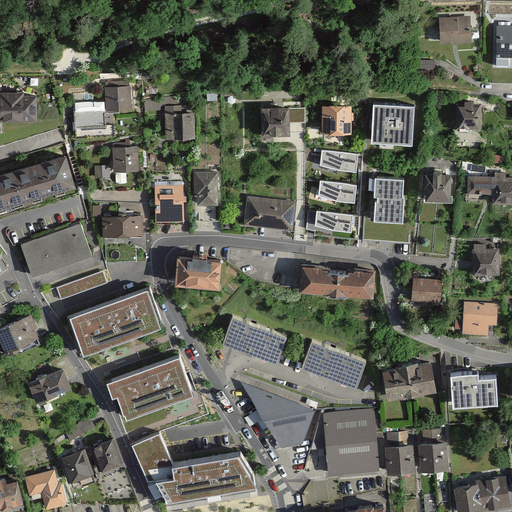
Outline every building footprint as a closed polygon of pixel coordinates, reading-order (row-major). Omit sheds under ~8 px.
[(441,18),(442,45),(474,44),(474,18),(441,18)] [(511,25),(498,25),(498,69),(511,69),(511,25)] [(108,89),(110,115),(131,113),(129,87),(108,89)] [(0,91),(0,120),(42,121),(42,92),(0,91)] [(482,104),(458,103),(457,124),(482,124),(482,104)] [(182,106),(165,106),(167,141),(197,140),(195,114),(183,115),(182,106)] [(322,108),(324,136),(354,135),(352,106),(322,108)] [(375,107),(374,144),(415,145),(416,108),(375,107)] [(291,111),(263,111),(263,139),(291,139),(291,111)] [(115,147),(115,174),(139,174),(138,147),(115,147)] [(358,152),(322,149),(321,162),(337,170),(357,170),(358,152)] [(0,173),(0,210),(82,188),(72,153),(0,173)] [(98,163),(97,175),(112,176),(113,164),(98,163)] [(220,172),(194,172),(194,208),(219,208),(220,172)] [(427,175),(427,203),(454,203),(454,176),(427,175)] [(357,183),(320,179),(319,193),(338,199),(355,201),(357,183)] [(511,179),(470,179),(470,195),(497,195),(497,205),(511,204),(511,179)] [(405,181),(375,180),(374,222),(404,222),(405,181)] [(185,186),(157,186),(157,222),(185,222),(185,186)] [(296,199),(244,194),(242,225),(293,229),(296,199)] [(354,214),(317,210),(316,224),(336,230),(353,232),(354,214)] [(103,218),(103,238),(143,237),(143,218),(103,218)] [(24,243),(34,276),(95,257),(84,223),(24,243)] [(502,245),(474,245),(474,278),(502,278),(502,245)] [(178,258),(176,288),(222,291),(224,261),(178,258)] [(106,268),(59,285),(64,297),(110,279),(106,268)] [(305,268),(303,294),(375,301),(377,275),(305,268)] [(414,279),(413,302),(442,304),(443,281),(414,279)] [(147,287),(70,315),(83,352),(160,324),(147,287)] [(464,303),(463,336),(491,336),(491,325),(500,326),(500,304),(464,303)] [(0,330),(0,331),(10,354),(44,339),(34,315),(0,330)] [(233,317),(224,346),(280,365),(290,336),(233,317)] [(369,361),(314,340),(304,368),(359,388),(369,361)] [(179,354),(107,379),(113,397),(117,395),(123,412),(126,410),(127,414),(192,391),(179,354)] [(385,371),(390,393),(438,383),(434,362),(385,371)] [(31,381),(39,403),(77,389),(68,367),(31,381)] [(481,376),(454,377),(456,411),(500,408),(499,382),(481,382),(481,376)] [(316,412),(244,385),(283,450),(306,445),(316,412)] [(380,413),(323,415),(326,475),(382,473),(380,413)] [(443,430),(421,432),(425,474),(447,472),(443,430)] [(159,432),(133,444),(148,479),(155,478),(166,497),(256,482),(237,452),(173,463),(159,432)] [(387,433),(390,477),(414,475),(411,432),(387,433)] [(116,438),(92,446),(101,471),(124,463),(116,438)] [(88,450),(63,458),(71,483),(96,475),(88,450)] [(54,470),(27,477),(32,496),(44,493),(48,510),(74,504),(69,484),(59,487),(54,470)] [(453,484),(457,511),(480,511),(509,507),(504,475),(453,484)] [(0,481),(0,511),(28,504),(21,477),(0,481)]
